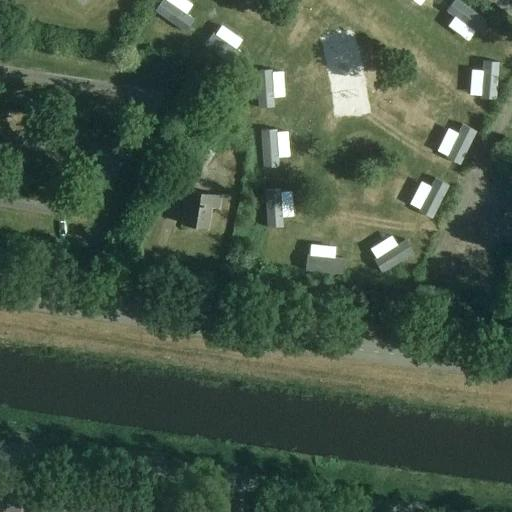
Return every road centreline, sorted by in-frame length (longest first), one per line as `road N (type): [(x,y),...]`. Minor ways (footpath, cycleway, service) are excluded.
road 1 (tertiary): [(511,369),(0,297)]
road 2 (unclassified): [(0,447),(425,511)]
